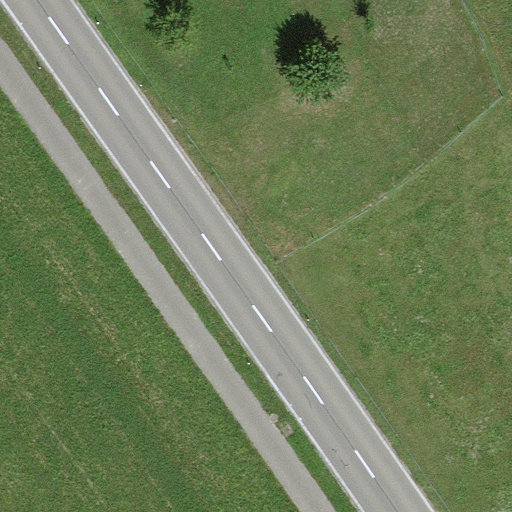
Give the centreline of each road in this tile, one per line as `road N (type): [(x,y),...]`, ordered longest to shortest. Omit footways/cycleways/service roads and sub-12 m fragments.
road 1 (secondary): [(396,511),(35,0)]
road 2 (track): [(317,511),(0,43)]
